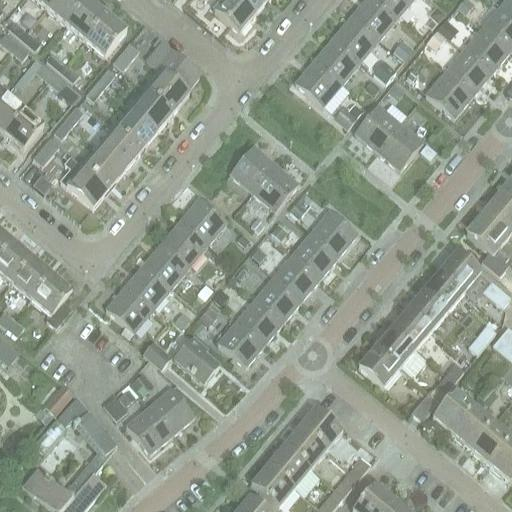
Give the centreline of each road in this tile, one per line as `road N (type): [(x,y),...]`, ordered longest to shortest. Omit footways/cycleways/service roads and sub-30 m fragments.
road 1 (residential): [(313,355),(510,121)]
road 2 (residential): [(496,511),(313,355)]
road 3 (residential): [(145,511),(313,355)]
road 4 (residential): [(97,265),(243,91)]
road 5 (unclassified): [(243,91),(134,0)]
road 6 (unclassified): [(97,265),(0,184)]
